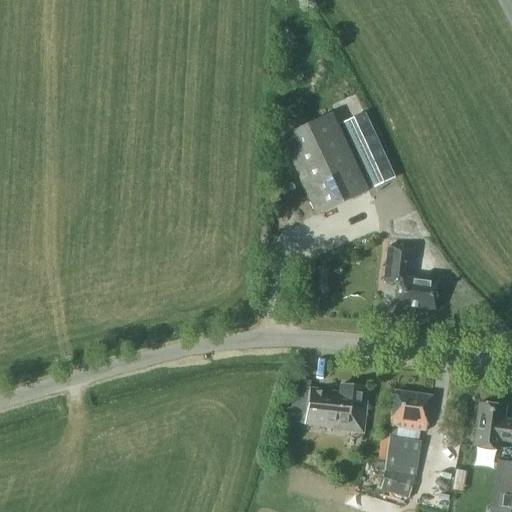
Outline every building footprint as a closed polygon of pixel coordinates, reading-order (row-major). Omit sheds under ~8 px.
[(331,113),(278,138),(315,216),(368,191),(331,113)] [(394,178),(364,113),(341,124),(371,189),(394,178)] [(434,310),(437,282),(409,279),(412,251),(389,248),(384,282),(399,284),(396,305),(434,310)] [(332,270),(328,265),(322,264),(317,268),(316,274),(320,278),(326,279),(331,276),(332,270)] [(304,424),(309,391),(303,390),(304,383),(293,381),(288,421),(283,419),(275,440),(282,443),(290,422),(304,424)] [(362,433),(367,390),(339,385),(338,394),(310,390),(305,425),(362,433)] [(383,472),(380,491),(408,499),(415,476),(420,442),(417,442),(419,431),(425,432),(430,398),(395,392),(385,460),(370,458),(368,469),(383,472)] [(505,408),(478,404),(472,447),(499,451),(500,442),(511,443),(511,421),(503,420),(505,408)] [(506,510),(505,511),(511,511),(511,463),(497,461),(490,508),(506,510)]
